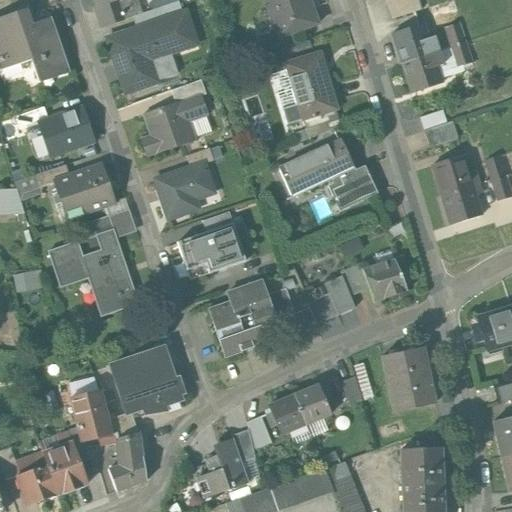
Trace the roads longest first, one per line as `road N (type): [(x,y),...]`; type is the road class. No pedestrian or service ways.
road 1 (residential): [(206,414),(64,0)]
road 2 (residential): [(348,0),(431,293)]
road 3 (residential): [(431,293),(312,347),(206,414)]
road 4 (residential): [(431,293),(461,418),(472,511)]
road 5 (residential): [(206,414),(180,441),(159,482),(110,511)]
